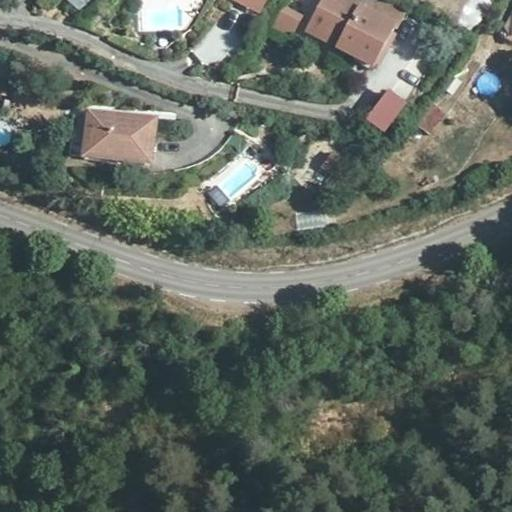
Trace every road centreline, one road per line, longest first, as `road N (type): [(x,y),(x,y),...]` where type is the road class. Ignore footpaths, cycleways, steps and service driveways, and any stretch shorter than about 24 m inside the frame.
road 1 (unclassified): [(0,211),(172,270),(263,285),(348,281),(511,226)]
road 2 (residential): [(0,20),(77,31),(231,94)]
road 3 (residential): [(0,35),(188,113)]
